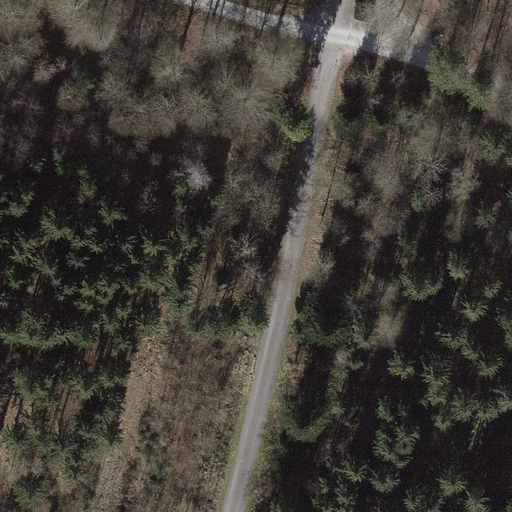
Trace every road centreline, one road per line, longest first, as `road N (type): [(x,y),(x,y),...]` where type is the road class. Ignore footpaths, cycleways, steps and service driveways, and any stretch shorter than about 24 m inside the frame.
road 1 (track): [(332,34),(273,404),(243,511)]
road 2 (track): [(332,34),(450,73)]
